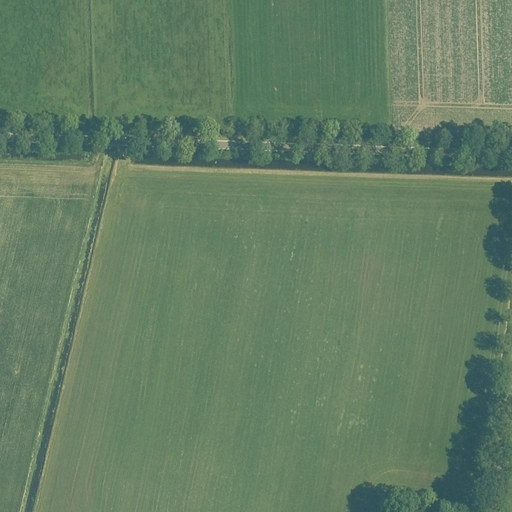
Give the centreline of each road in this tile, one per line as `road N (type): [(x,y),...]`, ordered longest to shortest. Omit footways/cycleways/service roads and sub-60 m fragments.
road 1 (unclassified): [(511,155),(0,141)]
road 2 (unclassified): [(489,511),(511,363)]
